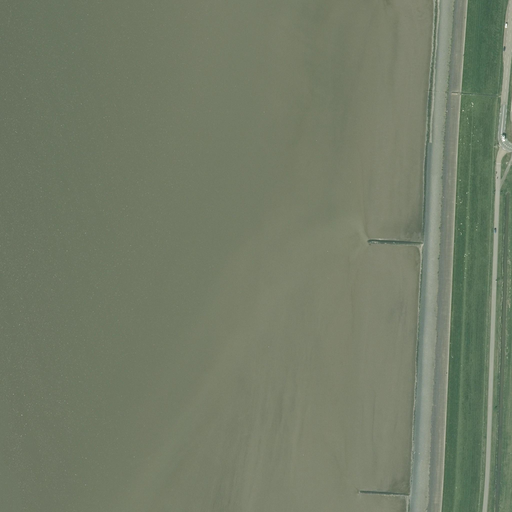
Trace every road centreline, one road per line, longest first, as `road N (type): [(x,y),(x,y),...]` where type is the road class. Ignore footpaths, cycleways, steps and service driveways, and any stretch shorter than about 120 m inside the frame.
road 1 (unclassified): [(482,511),(505,144)]
road 2 (secondary): [(505,144),(511,11)]
